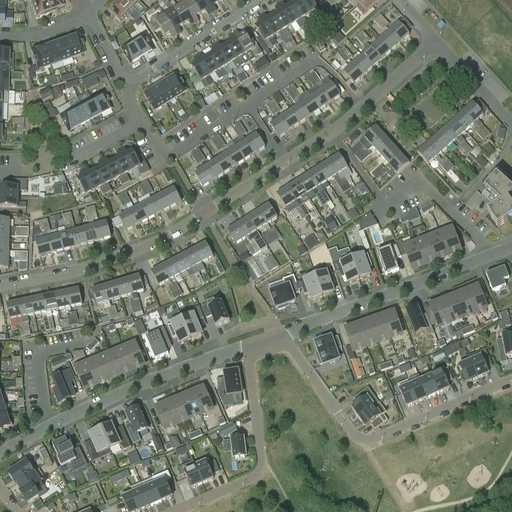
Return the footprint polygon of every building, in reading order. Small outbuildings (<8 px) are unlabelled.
[(44,16),(50,13),(44,0),(29,0),(36,17),(35,17),(35,18),(43,15),(44,16)] [(60,0),(44,0),(50,13),(56,11),(56,10),(64,6),(63,6),(60,0)] [(119,21),(132,8),(123,0),(118,0),(115,4),(108,11),(109,12),(109,11),(119,21)] [(185,0),(187,2),(182,5),(195,25),(199,23),(196,18),(200,15),(191,0),(185,0)] [(208,17),(212,14),(203,0),(191,0),(200,15),(205,12),(208,17)] [(203,0),(212,14),(217,12),(214,7),(218,4),(216,0),(203,0)] [(292,4),(290,6),(304,28),(306,26),(307,25),(303,19),(308,16),(309,16),(299,0),(293,0),(295,3),(293,4),(292,4)] [(299,0),(309,16),(314,13),(318,19),(322,17),(318,11),(311,0),(299,0)] [(377,0),(363,0),(358,5),(355,7),(363,16),(379,2),(377,0)] [(173,1),(169,4),(183,26),(188,23),(190,28),(195,25),(182,5),(177,8),(173,1)] [(178,29),(183,26),(169,4),(165,6),(169,13),(164,16),(177,36),(181,34),(178,29)] [(279,6),(278,6),(291,27),(291,26),(296,24),(300,30),(303,28),(304,28),(290,6),(285,9),(282,4),(279,6)] [(277,14),(272,17),(289,44),(290,46),(294,43),(290,36),(286,30),(291,27),(278,6),(274,9),(277,14)] [(325,18),(329,15),(324,6),(319,9),(325,18)] [(336,16),(339,22),(345,17),(340,12),(336,16)] [(0,26),(11,27),(11,15),(3,15),(0,14),(0,26)] [(173,39),(177,36),(164,16),(159,19),(157,15),(150,20),(153,24),(156,22),(165,37),(170,34),(173,39)] [(265,15),(261,17),(273,38),(278,35),(282,41),(285,47),(288,45),(289,44),(272,17),(271,18),(268,20),(266,17),(265,15)] [(388,24),(381,17),(380,15),(376,18),(384,27),(388,24)] [(260,25),(255,28),(260,36),(256,39),(265,52),(268,50),(272,47),(268,41),(273,38),(261,17),(257,20),(260,25)] [(381,30),(384,27),(376,18),(373,22),(381,30)] [(409,36),(398,24),(389,32),(400,44),(409,36)] [(237,32),(233,35),(249,62),(254,59),(258,56),(262,53),(253,39),(249,41),(244,34),(240,37),(237,32)] [(361,32),(358,34),(367,44),(370,41),(361,32)] [(380,40),(391,52),(400,44),(389,32),(380,40)] [(367,44),(358,34),(355,38),(363,47),(364,48),(367,44)] [(227,45),(240,67),(242,66),(244,65),(249,62),(233,35),(232,35),(230,36),(228,38),(231,42),(229,44),(227,45)] [(142,58),(153,51),(146,40),(143,36),(133,43),(142,58)] [(78,37),(66,41),(72,58),(84,53),(82,48),(83,47),(81,43),(82,42),(80,43),(78,37)] [(326,50),(319,40),(314,44),(320,54),(326,50)] [(371,48),(382,61),(391,52),(380,40),(371,48)] [(72,58),(66,41),(55,45),(61,62),(63,68),(74,64),(72,58)] [(142,58),(133,43),(132,43),(125,47),(121,49),(122,51),(124,54),(123,55),(123,56),(124,55),(126,59),(125,59),(126,60),(127,59),(131,65),(142,58)] [(215,46),(227,66),(228,66),(233,63),(237,70),(240,67),(227,45),(222,48),(219,43),(215,46)] [(363,48),(367,52),(362,57),(372,69),(382,61),(371,48),(367,44),(364,48),(363,47),(363,48)] [(61,62),(55,45),(44,49),(49,66),(52,72),(63,68),(61,62)] [(214,53),(209,56),(223,78),(225,81),(229,79),(227,76),(222,69),(227,66),(215,46),(213,47),(211,49),(214,53)] [(343,48),(340,51),(348,60),(352,57),(343,48)] [(38,70),(49,66),(44,49),(32,53),(34,59),(32,60),(33,60),(35,64),(34,65),(36,64),(37,67),(31,69),(33,74),(39,72),(38,70)] [(340,51),(336,54),(345,63),(348,60),(340,51)] [(201,54),(197,57),(210,77),(214,84),(219,81),(221,79),(223,78),(209,56),(208,57),(204,59),(201,54)] [(197,76),(190,80),(197,92),(204,88),(205,89),(206,88),(209,87),(205,80),(210,77),(197,57),(193,60),(196,64),(191,67),(197,76)] [(372,69),(362,57),(352,65),(363,77),(372,69)] [(253,67),(257,74),(269,66),(265,60),(253,67)] [(354,85),(363,77),(352,65),(343,73),(354,85)] [(314,73),(310,76),(317,86),(321,83),(314,73)] [(95,74),(81,82),(86,91),(99,85),(95,79),(97,78),(95,74)] [(236,80),(240,85),(248,80),(244,74),(236,80)] [(177,76),(166,83),(175,98),(186,91),(183,86),(184,85),(181,82),(182,81),(180,82),(177,76)] [(313,89),(317,86),(310,76),(306,79),(313,89)] [(320,91),(321,91),(330,104),(339,98),(340,97),(334,88),(331,84),(328,79),(321,83),(317,86),(320,91)] [(78,87),(76,82),(65,85),(66,90),(78,87)] [(156,89),(165,104),(175,98),(166,83),(156,89)] [(58,87),(50,91),(54,99),(62,95),(58,87)] [(294,87),(290,90),(297,100),(301,98),(294,87)] [(154,111),(165,104),(156,89),(145,96),(149,102),(147,103),(148,103),(150,106),(150,107),(151,106),(154,111)] [(6,93),(6,91),(0,90),(0,105),(8,105),(8,93),(6,93)] [(52,96),(49,90),(38,95),(41,101),(52,96)] [(293,103),(297,100),(290,90),(286,92),(293,103)] [(310,98),(320,111),(330,104),(321,91),(310,98)] [(215,95),(214,94),(205,100),(209,106),(222,97),(219,93),(215,95)] [(301,98),(297,100),(300,105),(309,118),(320,111),(310,98),(307,93),(301,98)] [(103,94),(92,100),(100,116),(111,110),(108,104),(109,103),(108,103),(106,99),(107,99),(105,99),(103,94)] [(81,106),(89,121),(100,116),(92,100),(81,106)] [(274,101),(270,104),(277,114),(281,112),(274,101)] [(273,117),(277,114),(270,104),(266,106),(273,117)] [(473,104),(464,112),(475,124),(479,128),(482,126),(478,121),(483,116),(473,104)] [(309,118),(300,105),(290,112),(299,125),(309,118)] [(70,111),(79,127),(89,121),(81,106),(70,111)] [(52,111),(52,110),(47,113),(50,120),(56,116),(53,111),(52,111)] [(68,133),(79,127),(70,111),(59,117),(62,122),(61,123),(63,127),(63,128),(65,127),(68,133)] [(299,125),(290,112),(284,116),(280,119),(289,132),(299,125)] [(475,124),(464,112),(455,120),(466,132),(475,124)] [(270,126),(279,139),(289,132),(280,119),(270,126)] [(455,120),(446,128),(456,140),(460,145),(464,142),(460,137),(465,132),(455,120)] [(240,124),(236,126),(243,137),(247,134),(240,124)] [(239,140),(243,137),(236,126),(232,129),(239,140)] [(490,135),(482,126),(479,128),(487,138),(490,135)] [(384,137),(376,128),(364,138),(372,148),(384,137)] [(446,128),(436,137),(447,149),(456,140),(446,128)] [(475,132),(483,141),(487,138),(479,128),(475,132)] [(265,149),(256,135),(246,142),(255,155),(265,149)] [(219,137),(215,140),(222,150),(226,148),(219,137)] [(380,157),(392,146),(384,137),(372,148),(380,157)] [(436,137),(427,145),(438,157),(447,149),(436,137)] [(218,153),(222,150),(215,140),(211,142),(218,153)] [(255,155),(246,142),(236,148),(245,162),(255,155)] [(464,142),(460,145),(469,155),(473,152),(464,142)] [(350,151),(355,157),(358,160),(368,152),(364,148),(360,143),(350,151)] [(226,148),(222,150),(225,155),(234,169),(244,162),(235,148),(232,144),(226,148)] [(418,153),(417,154),(419,156),(428,166),(429,164),(438,157),(427,145),(418,154),(418,153)] [(465,158),(469,155),(460,145),(457,148),(465,158)] [(388,165),(400,154),(392,146),(380,157),(388,165)] [(137,169),(141,176),(150,172),(145,163),(140,166),(133,151),(128,154),(125,149),(121,151),(132,172),(137,169)] [(198,150),(194,153),(201,164),(205,161),(198,150)] [(116,154),(119,158),(114,161),(126,184),(130,182),(126,175),(132,172),(121,151),(116,154)] [(371,155),(368,152),(358,160),(361,164),(371,155)] [(197,166),(201,164),(194,153),(190,156),(197,166)] [(397,176),(409,165),(400,154),(388,165),(397,176)] [(225,155),(215,162),(224,175),(234,169),(225,155)] [(340,181),(344,178),(341,173),(347,169),(339,156),(328,162),(337,176),(340,181)] [(488,166),(479,156),(474,161),(483,170),(488,166)] [(122,186),(126,184),(114,161),(109,163),(107,158),(102,161),(113,182),(119,179),(122,186)] [(442,162),(451,172),(454,169),(446,159),(442,162)] [(100,168),(96,170),(108,194),(112,192),(108,184),(113,182),(102,161),(98,163),(100,168)] [(224,175),(215,162),(205,168),(214,181),(224,175)] [(337,176),(328,162),(318,169),(326,182),(333,178),(337,176)] [(451,172),(442,162),(438,165),(447,175),(451,172)] [(88,168),(84,170),(95,192),(100,189),(104,196),(108,194),(96,170),(91,173),(88,168)] [(194,175),(203,189),(214,181),(205,168),(194,175)] [(371,176),(374,179),(384,171),(381,168),(371,176)] [(307,176),(316,189),(326,182),(318,169),(307,176)] [(90,194),(95,192),(84,170),(79,173),(82,178),(77,180),(85,197),(82,198),(84,202),(92,198),(90,194)] [(167,171),(162,174),(168,184),(172,182),(167,171)] [(386,174),(384,171),(374,179),(377,182),(386,174)] [(307,176),(297,182),(306,196),(312,192),(315,197),(316,196),(319,194),(316,189),(307,176)] [(498,228),(511,218),(511,206),(508,201),(511,196),(511,190),(497,176),(484,190),(489,194),(482,202),(492,210),(488,213),(498,228)] [(344,178),(340,181),(347,191),(351,189),(344,178)] [(0,191),(0,197),(18,198),(18,192),(26,192),(26,188),(27,188),(27,180),(11,180),(11,187),(3,187),(1,187),(0,191),(0,192),(0,191)] [(147,181),(142,184),(148,195),(153,193),(147,181)] [(347,191),(340,181),(336,183),(343,194),(347,191)] [(297,182),(286,189),(299,209),(303,206),(309,202),(306,196),(297,182)] [(144,198),(148,195),(142,184),(138,186),(144,198)] [(360,195),(368,192),(365,184),(357,187),(360,195)] [(162,195),(170,209),(180,204),(173,189),(162,195)] [(277,195),(276,196),(285,209),(289,216),(295,211),(299,209),(286,189),(277,195)] [(324,191),(320,194),(331,211),(334,209),(330,202),(331,202),(324,191)] [(125,193),(121,195),(127,206),(131,204),(125,193)] [(471,209),(482,197),(477,193),(466,205),(471,209)] [(323,207),(326,205),(319,194),(316,196),(323,207)] [(123,208),(127,206),(121,195),(117,197),(123,208)] [(151,201),(159,215),(170,209),(162,195),(151,201)] [(18,204),(18,198),(0,197),(0,202),(0,204),(0,207),(26,209),(26,204),(18,204)] [(141,206),(148,221),(159,215),(151,201),(141,206)] [(431,204),(425,207),(429,212),(434,209),(431,204)] [(269,205),(257,213),(266,226),(277,219),(272,211),(269,205)] [(130,212),(137,226),(148,221),(141,206),(130,212)] [(299,209),(306,219),(309,225),(312,223),(309,218),(310,217),(303,206),(299,209)] [(423,215),(429,212),(425,207),(420,211),(423,215)] [(295,211),(302,222),(306,219),(299,209),(295,211)] [(352,221),(360,216),(356,209),(348,213),(352,221)] [(32,218),(43,216),(42,210),(31,212),(32,218)] [(126,232),(137,226),(130,212),(112,221),(116,229),(123,226),(126,232)] [(256,233),(256,232),(257,232),(262,229),(266,234),(270,232),(266,226),(257,213),(247,219),(256,233)] [(359,221),(363,231),(378,226),(370,214),(359,221)] [(410,214),(404,217),(407,222),(413,219),(410,214)] [(323,221),(331,233),(337,229),(330,217),(323,221)] [(402,225),(407,222),(404,217),(399,221),(402,225)] [(247,219),(237,225),(246,239),(249,244),(253,241),(260,252),(267,248),(256,232),(256,233),(247,219)] [(29,228),(17,229),(10,228),(10,220),(0,220),(0,233),(29,235),(29,228)] [(106,223),(94,226),(98,242),(110,239),(106,223)] [(236,246),(246,239),(237,225),(227,232),(236,246)] [(82,230),(86,245),(98,242),(94,226),(82,230)] [(74,249),(70,233),(69,228),(64,229),(65,234),(58,236),(62,252),(63,252),(74,249)] [(274,229),(270,232),(277,242),(281,240),(274,229)] [(82,230),(70,233),(74,249),(86,245),(82,230)] [(452,230),(440,235),(447,253),(459,248),(452,230)] [(315,235),(321,244),(327,240),(321,231),(315,235)] [(273,245),(277,242),(270,232),(266,234),(273,245)] [(0,245),(9,245),(9,238),(17,238),(17,239),(29,239),(29,235),(0,233),(0,245)] [(51,255),(46,239),(45,234),(40,236),(34,237),(33,239),(35,244),(38,258),(51,255)] [(447,253),(440,235),(428,240),(435,257),(447,253)] [(62,252),(58,236),(46,239),(51,255),(62,252)] [(303,241),(310,251),(318,246),(312,236),(303,241)] [(366,239),(361,240),(365,252),(370,251),(366,239)] [(435,257),(428,240),(416,244),(423,262),(435,257)] [(253,241),(249,244),(256,255),(260,252),(253,241)] [(212,259),(205,244),(193,251),(200,265),(212,259)] [(252,257),(256,255),(249,244),(245,246),(245,247),(252,257)] [(411,267),(423,262),(416,244),(404,249),(411,267)] [(0,257),(9,258),(9,245),(0,245),(0,257)] [(391,248),(377,253),(386,276),(399,271),(391,248)] [(182,256),(190,271),(192,276),(197,273),(194,268),(200,265),(193,251),(182,256)] [(351,257),(359,281),(360,281),(359,280),(370,277),(367,269),(372,267),(367,255),(363,256),(362,256),(362,257),(352,260),(351,257)] [(172,262),(179,276),(190,271),(182,256),(172,262)] [(0,269),(8,270),(9,258),(0,257),(0,269)] [(270,273),(279,267),(272,257),(263,263),(270,273)] [(359,281),(351,257),(351,258),(341,261),(340,261),(332,264),(336,274),(339,273),(341,278),(346,277),(348,285),(349,285),(349,284),(359,281)] [(242,266),(253,284),(266,276),(255,259),(242,266)] [(161,267),(169,282),(179,276),(172,262),(161,267)] [(224,271),(219,263),(214,265),(220,276),(225,273),(224,271)] [(151,273),(158,287),(169,282),(161,267),(151,273)] [(314,274),(315,278),(323,298),(333,294),(334,294),(331,286),(335,285),(330,269),(325,271),(325,270),(325,271),(315,275),(314,274)] [(504,269),(491,274),(486,276),(489,284),(493,293),(506,287),(503,282),(509,280),(504,269)] [(192,276),(199,288),(203,285),(197,273),(192,276)] [(195,290),(199,288),(192,276),(188,278),(195,290)] [(300,294),(299,291),(296,284),(294,276),(283,280),(285,287),(270,293),(276,309),(277,309),(278,311),(285,309),(284,306),(295,303),(293,296),(300,294)] [(144,292),(139,277),(127,280),(132,296),(134,302),(138,300),(136,294),(144,292)] [(322,298),(323,298),(315,278),(305,281),(304,281),(296,284),(299,291),(302,290),(304,295),(309,294),(312,302),(312,301),(322,298)] [(132,296),(127,280),(115,284),(120,299),(132,296)] [(120,299),(115,284),(103,287),(108,303),(120,299)] [(176,284),(171,287),(178,299),(182,296),(176,284)] [(108,303),(103,287),(92,291),(96,306),(103,304),(105,310),(106,310),(110,309),(108,303)] [(173,301),(178,299),(171,287),(167,289),(173,301)] [(478,288),(466,293),(473,310),(485,306),(478,288)] [(79,290),(66,292),(70,308),(82,305),(79,290)] [(66,292),(54,295),(58,310),(70,308),(66,292)] [(473,310),(466,293),(454,297),(461,315),(473,310)] [(58,310),(54,295),(42,297),(46,313),(58,310)] [(46,313),(42,297),(30,300),(34,316),(46,313)] [(461,315),(454,297),(442,302),(449,320),(461,315)] [(30,300),(19,302),(22,318),(23,324),(28,323),(27,317),(34,316),(30,300)] [(134,302),(137,314),(142,313),(138,300),(134,302)] [(6,305),(10,321),(22,318),(19,302),(6,305)] [(134,302),(129,303),(133,316),(137,314),(134,302)] [(430,307),(437,325),(449,320),(442,302),(430,307)] [(208,305),(201,308),(206,319),(212,316),(216,327),(215,327),(216,328),(230,322),(229,321),(229,322),(221,303),(222,303),(209,308),(208,305)] [(158,309),(157,305),(145,309),(146,314),(158,309)] [(110,309),(114,321),(118,320),(114,307),(110,309)] [(183,320),(182,320),(191,341),(191,340),(201,336),(202,336),(198,328),(203,327),(200,321),(204,319),(199,308),(191,311),(193,316),(183,320)] [(428,336),(434,334),(426,315),(421,317),(417,308),(406,312),(416,336),(426,332),(428,336)] [(114,321),(110,309),(106,310),(110,323),(114,321)] [(507,312),(499,315),(500,318),(501,319),(501,320),(503,320),(509,317),(507,312)] [(400,331),(394,314),(382,318),(388,336),(400,331)] [(388,336),(382,318),(370,322),(376,340),(388,336)] [(191,341),(182,320),(182,321),(172,325),(172,324),(172,325),(168,327),(173,339),(177,337),(180,345),(181,345),(181,344),(190,340),(191,341)] [(376,340),(370,322),(358,326),(364,344),(376,340)] [(352,348),(364,344),(358,326),(346,331),(352,348)] [(155,361),(168,355),(163,343),(169,341),(164,329),(157,331),(158,333),(146,339),(155,361)] [(336,351),(342,349),(338,337),(332,339),(331,337),(314,343),(320,358),(317,359),(320,366),(322,365),(323,367),(340,361),(336,351)] [(511,337),(502,339),(502,340),(496,342),(498,353),(505,352),(506,358),(511,356),(511,337)] [(95,340),(90,344),(95,348),(99,344),(95,340)] [(90,353),(95,348),(90,344),(86,349),(90,353)] [(135,345),(123,350),(130,367),(142,362),(135,345)] [(449,348),(443,351),(446,357),(452,355),(449,348)] [(130,367),(123,350),(111,355),(119,372),(130,367)] [(478,380),(489,375),(479,353),(468,357),(470,362),(478,380)] [(119,372),(111,355),(100,360),(107,377),(119,372)] [(107,377),(100,360),(88,364),(95,382),(107,377)] [(357,379),(361,378),(355,361),(351,362),(357,379)] [(478,380),(470,362),(459,367),(467,384),(478,380)] [(83,387),(95,382),(88,364),(76,369),(83,387)] [(447,369),(431,376),(439,394),(449,390),(447,383),(452,381),(447,369)] [(226,389),(217,390),(224,408),(234,406),(232,397),(242,395),(238,371),(224,374),(226,389)] [(69,373),(53,379),(58,390),(54,392),(59,403),(74,397),(68,383),(73,381),(69,373)] [(439,394),(431,376),(420,381),(428,399),(439,394)] [(409,380),(398,384),(401,389),(411,385),(409,380)] [(420,381),(410,386),(417,404),(428,399),(420,381)] [(417,404),(410,386),(399,390),(407,408),(417,404)] [(211,407),(203,389),(191,394),(199,412),(211,407)] [(354,400),(357,405),(351,409),(358,419),(374,407),(367,398),(364,393),(354,400)] [(199,412),(191,394),(180,399),(187,417),(199,412)] [(187,417),(180,399),(168,404),(175,421),(187,417)] [(163,426),(175,421),(168,404),(156,409),(163,426)] [(384,424),(380,418),(381,417),(374,407),(358,419),(365,428),(371,424),(375,430),(384,424)] [(138,409),(126,414),(133,430),(127,433),(133,445),(141,442),(137,434),(148,430),(138,409)] [(9,416),(6,417),(0,418),(0,432),(2,431),(2,430),(13,426),(9,416)] [(233,424),(219,432),(223,439),(237,432),(233,424)] [(101,431),(101,430),(100,431),(109,450),(110,450),(119,446),(120,446),(124,451),(131,448),(131,449),(122,428),(121,428),(122,428),(114,432),(111,426),(110,426),(111,426),(101,431)] [(92,463),(101,460),(112,455),(110,450),(109,450),(100,431),(90,435),(92,441),(84,445),(84,444),(84,445),(92,463)] [(233,460),(246,458),(244,439),(242,439),(241,434),(230,436),(233,460)] [(177,437),(169,440),(170,444),(165,446),(167,452),(180,446),(177,437)] [(71,445),(69,446),(65,439),(52,445),(59,459),(57,460),(61,468),(68,465),(72,474),(88,466),(79,449),(74,452),(71,445)] [(140,464),(141,464),(136,453),(126,457),(131,467),(140,464)] [(211,475),(219,472),(215,461),(207,465),(206,462),(195,467),(202,485),(213,480),(211,475)] [(9,474),(16,484),(33,473),(26,463),(9,474)] [(195,467),(193,463),(182,467),(192,490),(202,485),(195,467)] [(49,476),(51,481),(61,478),(59,472),(49,476)] [(21,495),(39,483),(33,473),(16,484),(17,484),(23,493),(21,495)] [(89,484),(97,481),(95,475),(87,478),(89,484)] [(154,485),(162,503),(172,498),(165,480),(154,485)] [(46,493),(39,483),(21,495),(28,505),(46,493)] [(154,485),(143,489),(151,507),(162,503),(154,485)] [(151,507),(143,489),(132,494),(140,511),(151,507)] [(139,511),(140,511),(132,494),(122,498),(123,502),(127,511),(139,511)]
